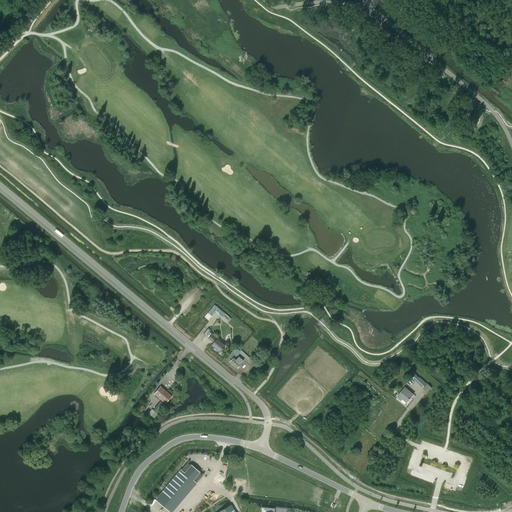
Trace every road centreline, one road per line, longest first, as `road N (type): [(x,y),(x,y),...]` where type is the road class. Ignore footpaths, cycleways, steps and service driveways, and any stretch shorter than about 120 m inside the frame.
road 1 (unknown): [(99,511),(126,456),(146,435),(208,413),(280,418),(359,482),(458,511)]
road 2 (tertiary): [(261,450),(268,423),(260,403),(0,185)]
road 3 (unknown): [(282,336),(179,254),(101,250),(0,166)]
road 4 (tertiary): [(120,511),(144,464),(173,442),(203,437),(261,450)]
